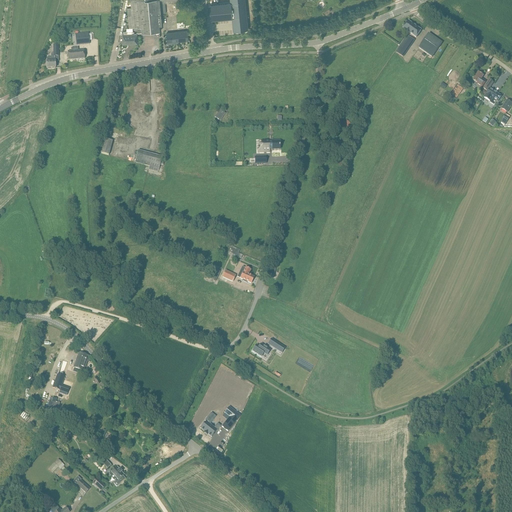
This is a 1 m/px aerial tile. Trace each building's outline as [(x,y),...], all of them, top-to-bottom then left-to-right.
[(177,0),(130,0),(132,15),(133,25),(137,25),(159,23),(158,17),(162,17),(161,2),(177,1),(177,0)] [(233,3),(210,5),(211,16),(212,16),(212,19),(213,19),(234,17),(235,23),(236,31),(248,30),(244,0),(232,0),(233,3)] [(177,23),(178,30),(186,29),(185,21),(177,23)] [(422,30),(408,21),(403,28),(416,38),(422,30)] [(137,34),(131,34),(131,31),(123,32),(123,34),(122,34),(122,44),(127,44),(127,41),(131,41),(131,39),(137,39),(137,34)] [(177,41),(188,40),(187,31),(166,33),(167,44),(174,43),(174,40),(177,40),(177,41)] [(75,34),(76,45),(90,44),(89,33),(82,34),(75,34)] [(442,43),(429,34),(419,47),(432,57),(442,43)] [(415,40),(407,35),(396,52),(403,56),(415,40)] [(59,56),(59,45),(53,45),(53,53),(51,53),(51,57),(47,58),(47,68),(55,68),(55,57),(53,57),(53,56),(59,56)] [(85,59),(84,50),(68,52),(68,60),(85,59)] [(488,91),(493,83),(489,80),(485,85),(485,84),(486,82),(482,79),(484,76),(482,75),(482,74),(479,71),(476,75),(477,76),(473,81),(476,83),(475,84),(482,88),(483,87),(488,91)] [(458,82),(451,92),(458,97),(465,86),(458,82)] [(485,96),(484,98),(495,105),(497,101),(498,102),(501,96),(490,89),(487,92),(485,96)] [(155,98),(121,101),(123,123),(157,120),(155,98)] [(511,104),(511,103),(507,101),(502,109),(507,112),(511,104)] [(350,124),(346,120),(338,128),(342,132),(350,124)] [(99,152),(110,155),(113,140),(103,138),(99,152)] [(262,149),(259,149),(260,152),(270,152),(269,150),(279,150),(279,147),(280,147),(280,146),(279,146),(279,142),(273,142),(273,141),(264,141),(264,143),(261,143),(262,149)] [(163,156),(138,149),(135,162),(149,167),(154,168),(155,164),(160,165),(163,156)] [(148,170),(158,173),(160,165),(155,164),(154,168),(149,167),(148,170)] [(241,271),(238,277),(243,280),(243,281),(247,283),(247,281),(251,283),(254,277),(248,274),(250,270),(245,267),(243,272),(241,271)] [(213,268),(209,278),(216,282),(220,272),(213,268)] [(236,275),(226,270),(223,277),(233,282),(236,275)] [(279,351),(282,346),(271,339),(268,344),(279,351)] [(270,350),(261,344),(259,347),(257,345),(253,351),(261,357),(263,353),(267,356),(270,350)] [(79,353),(74,368),(82,371),(88,355),(79,353)] [(280,378),(286,367),(274,361),(269,373),(280,378)] [(58,375),(53,388),(60,390),(67,393),(69,388),(62,386),(64,378),(65,377),(58,375)] [(49,401),(47,410),(52,411),(53,408),(59,409),(60,403),(56,402),(57,399),(53,398),(52,401),(49,401)] [(230,417),(222,427),(228,431),(240,416),(229,407),(224,413),(230,417)] [(206,422),(200,428),(211,437),(220,426),(217,423),(214,428),(210,425),(216,417),(211,413),(205,421),(206,422)] [(59,424),(54,422),(49,432),(54,435),(59,424)] [(193,425),(189,430),(198,437),(202,432),(193,425)] [(58,459),(54,463),(58,468),(61,465),(62,467),(64,465),(58,459)] [(110,471),(109,474),(113,475),(117,479),(115,481),(119,485),(125,480),(124,479),(125,478),(123,476),(122,475),(124,474),(121,472),(122,471),(119,469),(117,467),(116,468),(112,471),(110,471)] [(73,482),(86,493),(90,489),(81,480),(78,477),(73,482)] [(92,483),(94,484),(93,485),(96,488),(97,487),(101,491),(105,487),(97,479),(92,483)]
